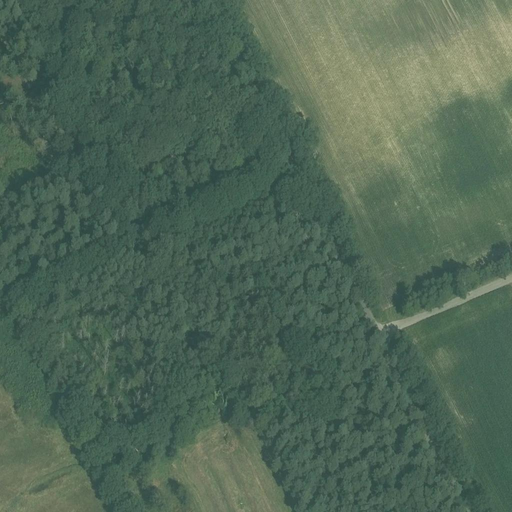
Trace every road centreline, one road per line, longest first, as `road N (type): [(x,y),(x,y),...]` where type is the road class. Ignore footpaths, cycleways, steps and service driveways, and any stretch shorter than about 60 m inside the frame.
road 1 (residential): [(470,511),(209,0)]
road 2 (track): [(291,162),(0,306)]
road 3 (track): [(511,281),(381,340)]
